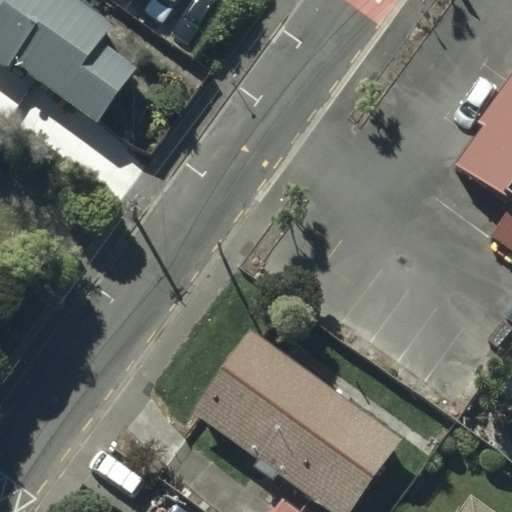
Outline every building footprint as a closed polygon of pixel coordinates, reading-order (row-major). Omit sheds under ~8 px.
[(0,0),(0,82),(9,89),(14,83),(98,145),(137,92),(101,65),(114,46),(51,0),(0,0)] [(511,19),(427,144),(511,202),(511,19)] [(245,320),(189,398),(258,448),(251,457),(269,471),(275,463),(340,511),(397,432),(245,320)] [(452,511),(506,511),(471,487),(452,511)] [(305,511),(280,494),(267,511),(305,511)]
